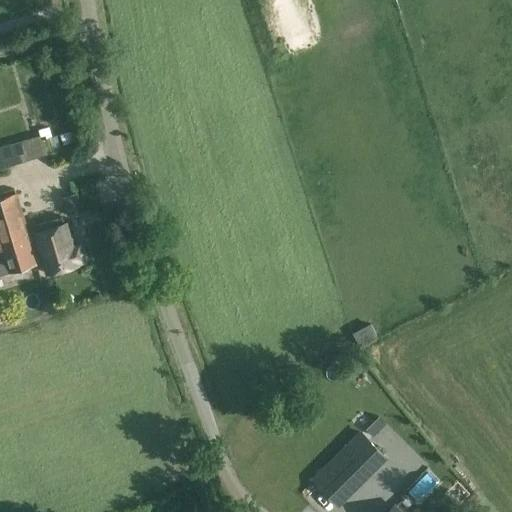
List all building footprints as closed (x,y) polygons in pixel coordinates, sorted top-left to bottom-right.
[(20,141),(0,147),(0,169),(26,162),(20,141)] [(67,214),(82,210),(77,194),(62,198),(67,214)] [(0,274),(36,263),(15,195),(0,199),(0,274)] [(80,243),(73,245),(66,221),(63,222),(61,217),(34,225),(36,231),(35,231),(47,273),(79,263),(78,262),(85,260),(80,243)] [(338,504),(385,457),(361,432),(314,480),(338,504)]
